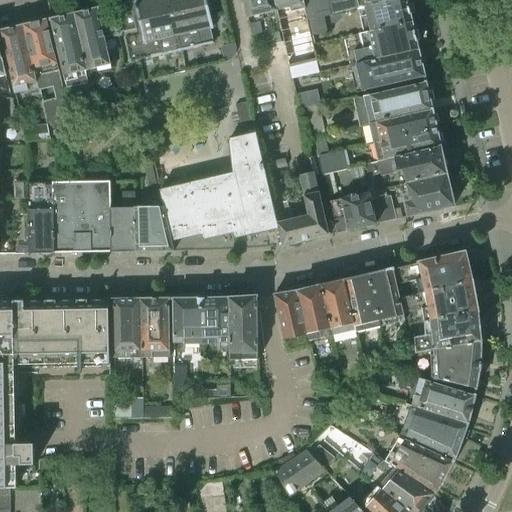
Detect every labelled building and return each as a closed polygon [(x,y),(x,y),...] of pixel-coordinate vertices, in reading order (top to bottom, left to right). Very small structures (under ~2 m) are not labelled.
[(149,59),(180,52),(176,37),(179,37),(169,0),(139,0),(134,1),(135,2),(117,6),(123,33),(141,29),(142,33),(124,37),(130,62),(149,58),(149,59)] [(176,37),(180,52),(214,45),(210,29),(213,28),(205,0),(169,0),(179,37),(176,37)] [(276,11),(273,0),(244,0),(248,18),(276,11)] [(273,0),(276,11),(277,16),(306,9),(303,0),(273,0)] [(303,0),(306,9),(308,20),(341,13),(338,0),(303,0)] [(338,0),(341,13),(364,7),(365,9),(367,9),(366,6),(390,0),(338,0)] [(363,33),(411,22),(405,0),(390,0),(366,6),(367,9),(365,9),(366,16),(359,18),(363,33)] [(111,38),(104,8),(51,20),(64,76),(111,66),(105,39),(111,38)] [(24,26),(37,83),(39,91),(53,87),(56,100),(42,103),(47,125),(50,140),(74,138),(57,65),(47,21),(24,26)] [(360,35),(363,50),(353,52),(356,64),(418,50),(411,22),(363,33),(363,34),(360,35)] [(259,23),(249,25),(251,36),(262,33),(259,23)] [(27,85),(37,83),(24,26),(0,32),(13,88),(14,95),(29,91),(27,85)] [(261,48),(265,47),(281,43),(279,33),(258,38),(261,48)] [(317,61),(311,38),(312,38),(311,33),(283,39),(284,46),(289,68),(290,67),(317,61)] [(236,47),(235,44),(220,47),(224,63),(226,63),(227,62),(229,61),(231,59),(233,57),(234,55),(235,52),(236,49),(236,47)] [(418,50),(356,64),(362,92),(424,78),(418,51),(418,50)] [(317,61),(290,67),(293,79),(319,73),(317,61)] [(361,127),(370,125),(431,110),(425,84),(355,100),(361,127)] [(114,90),(93,95),(96,105),(117,101),(114,90)] [(300,108),(312,106),(309,91),(297,94),(300,108)] [(96,105),(93,95),(73,100),(75,110),(96,105)] [(253,127),(248,105),(238,107),(243,129),(253,127)] [(308,109),(315,138),(324,136),(326,135),(319,106),(308,109)] [(432,111),(431,110),(370,125),(374,143),(436,129),(432,111)] [(26,142),(50,140),(47,125),(23,127),(26,142)] [(436,129),(374,143),(378,162),(440,147),(436,129)] [(234,239),(278,229),(273,206),(267,182),(256,134),(229,140),(233,174),(160,191),(164,208),(163,208),(171,242),(202,235),(203,240),(233,234),(234,239)] [(329,154),(324,136),(315,138),(319,157),(329,154)] [(446,175),(440,147),(378,162),(381,174),(382,176),(403,172),(406,184),(446,175)] [(158,192),(151,160),(143,162),(150,194),(158,192)] [(362,166),(365,178),(381,174),(378,162),(362,166)] [(281,247),(330,236),(330,234),(329,235),(319,193),(315,172),(299,176),(308,216),(291,220),(287,202),(273,206),(278,229),(282,246),(281,246),(281,247)] [(446,175),(406,184),(410,202),(404,204),(408,217),(453,206),(446,175)] [(53,210),(53,255),(55,255),(55,254),(86,253),(90,253),(90,245),(90,183),(87,183),(52,183),(53,210)] [(111,209),(111,183),(90,183),(90,245),(90,253),(110,253),(110,209),(111,209)] [(28,211),(28,255),(51,255),(53,255),(53,210),(51,210),(50,210),(49,184),(28,185),(28,199),(28,211)] [(330,203),(337,234),(376,225),(376,224),(371,201),(369,193),(340,200),(340,201),(330,203)] [(390,197),(371,201),(376,224),(396,220),(390,197)] [(134,209),(111,209),(110,209),(110,253),(111,253),(135,253),(135,208),(134,208),(134,209)] [(163,208),(135,208),(135,253),(174,253),(171,242),(163,208)] [(28,211),(28,209),(19,209),(19,222),(28,221),(28,211)] [(396,269),(402,297),(472,282),(465,253),(396,269)] [(406,313),(402,297),(396,269),(368,276),(380,328),(405,322),(403,314),(406,313)] [(356,333),(380,328),(368,276),(344,281),(344,282),(355,331),(356,331),(356,333)] [(332,336),(355,331),(344,282),(320,288),(332,336)] [(424,322),(477,311),(472,282),(402,297),(406,313),(409,325),(424,322)] [(330,330),(320,288),(297,293),(308,335),(330,330)] [(309,342),(312,341),(311,340),(309,340),(308,335),(297,293),(273,297),(286,351),(310,346),(309,342)] [(258,369),(257,311),(257,298),(229,299),(229,343),(230,370),(258,369)] [(229,343),(229,299),(229,300),(202,300),(202,345),(218,345),(219,343),(229,343)] [(202,345),(202,300),(173,301),(174,344),(185,344),(184,345),(202,345)] [(110,355),(109,301),(0,302),(0,462),(34,462),(34,445),(14,446),(14,448),(6,448),(6,442),(5,366),(14,357),(110,355)] [(114,359),(141,359),(141,301),(113,301),(114,359)] [(170,358),(169,301),(141,301),(141,359),(170,358)] [(478,312),(477,311),(424,322),(426,336),(409,339),(411,355),(430,352),(430,351),(480,341),(477,312),(478,312)] [(430,351),(430,352),(431,378),(475,389),(479,370),(480,361),(480,341),(430,351)] [(412,406),(468,423),(475,396),(419,379),(414,395),(414,396),(412,406)] [(187,400),(187,382),(175,383),(175,400),(187,400)] [(127,420),(142,420),(142,401),(127,401),(110,401),(111,420),(127,420)] [(142,401),(142,420),(175,419),(175,408),(168,408),(143,408),(143,401),(142,401)] [(468,425),(468,423),(412,406),(411,407),(401,434),(455,460),(468,425)] [(385,461),(436,493),(453,463),(399,438),(385,461)] [(335,459),(319,445),(312,454),(328,467),(335,459)] [(305,451),(274,472),(289,497),(326,472),(306,450),(305,451)] [(384,488),(412,511),(419,511),(435,495),(436,493),(385,461),(384,462),(383,461),(376,468),(392,479),(384,488)] [(34,462),(0,462),(0,490),(7,490),(6,467),(34,467),(34,462)] [(64,483),(84,483),(84,467),(64,466),(64,483)] [(254,500),(275,497),(272,478),(251,482),(254,500)] [(412,511),(384,488),(365,508),(367,511),(412,511)] [(333,511),(362,511),(350,498),(340,505),(332,496),(325,502),(332,510),(333,511)]
